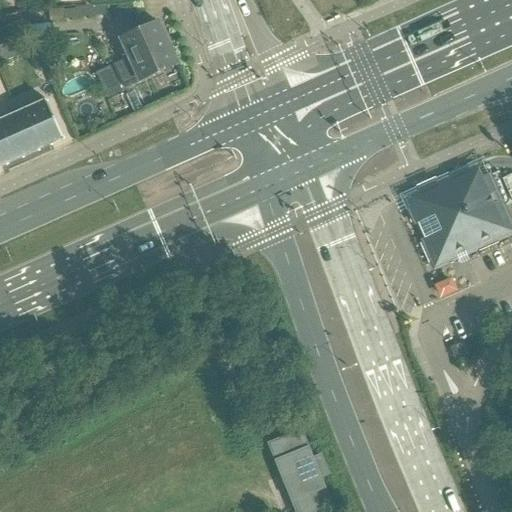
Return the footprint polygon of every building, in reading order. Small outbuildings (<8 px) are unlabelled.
[(114,12),(119,23),(135,16),(130,5),(114,12)] [(64,8),(49,10),(50,20),(65,19),(64,10),(64,8)] [(114,66),(125,90),(177,67),(163,36),(165,35),(161,25),(159,26),(157,23),(123,39),(126,46),(122,48),(127,60),(114,66)] [(0,47),(14,42),(11,34),(0,38),(0,47)] [(14,42),(0,47),(0,62),(20,55),(15,42),(14,42)] [(0,166),(5,164),(6,166),(8,165),(7,163),(21,157),(22,159),(24,158),(24,157),(23,156),(37,150),(38,152),(39,151),(40,151),(39,149),(45,147),(49,145),(49,146),(49,147),(52,145),(51,144),(60,140),(64,141),(65,139),(63,138),(48,103),(49,102),(46,101),(45,103),(35,108),(34,107),(31,108),(32,109),(31,110),(23,113),(22,112),(20,112),(21,113),(21,114),(7,120),(7,119),(6,119),(4,120),(5,121),(2,122),(0,123),(0,166)] [(511,175),(502,179),(499,172),(483,179),(482,176),(415,206),(422,222),(419,224),(426,240),(429,238),(439,260),(463,249),(465,254),(473,251),(470,246),(506,230),(498,211),(511,204),(511,175)] [(456,360),(470,355),(465,342),(451,348),(456,360)] [(313,460),(302,432),(271,445),(298,511),(316,511),(332,506),(321,478),(329,474),(321,456),(313,460)]
